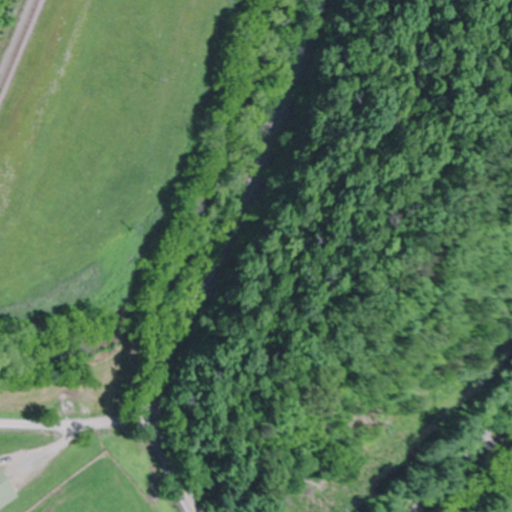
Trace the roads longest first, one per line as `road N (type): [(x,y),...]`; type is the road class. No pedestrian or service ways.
road 1 (secondary): [(320,0),(257,189),(159,379),(153,413),(172,469),(196,511),(438,496),(511,416)]
road 2 (residential): [(0,426),(83,428),(153,413)]
